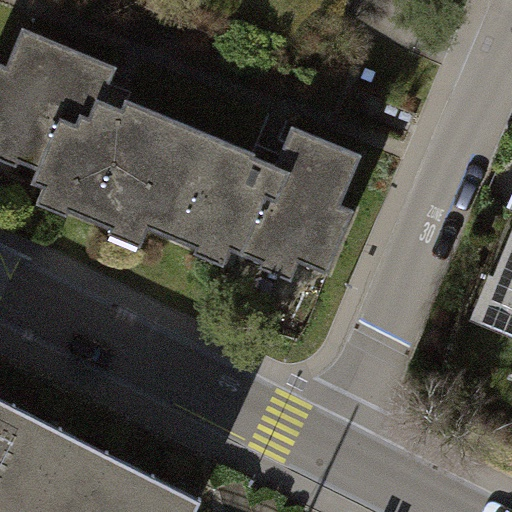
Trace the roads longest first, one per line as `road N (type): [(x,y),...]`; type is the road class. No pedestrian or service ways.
road 1 (residential): [(511,39),(329,461)]
road 2 (tertiary): [(329,461),(0,286)]
